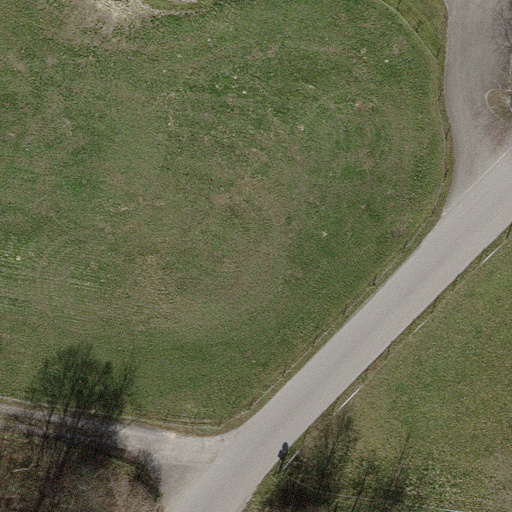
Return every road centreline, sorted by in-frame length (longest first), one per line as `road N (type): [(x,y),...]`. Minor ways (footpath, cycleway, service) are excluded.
road 1 (residential): [(511,189),(198,511)]
road 2 (track): [(0,416),(234,469)]
